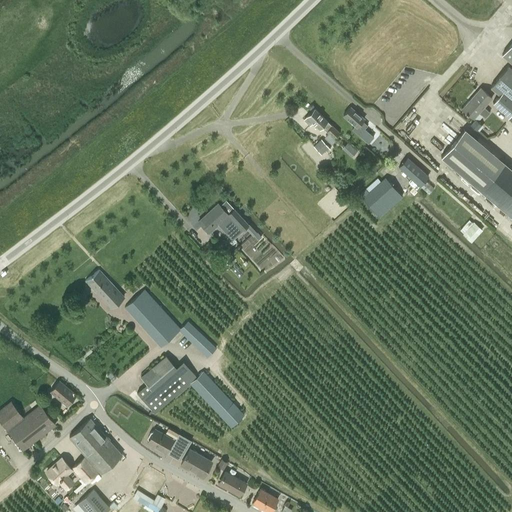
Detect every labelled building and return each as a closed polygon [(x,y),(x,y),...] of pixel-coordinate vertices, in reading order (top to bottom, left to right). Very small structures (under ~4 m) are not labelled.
[(511,42),(502,54),(511,63),(511,42)] [(494,100),(510,114),(511,111),(511,68),(508,65),(490,86),(499,94),(494,100)] [(480,88),(462,108),(473,118),(479,112),(485,117),(490,112),(484,107),(492,98),(480,88)] [(355,125),(352,129),(368,143),(374,137),(364,128),(367,125),(362,121),(364,118),(350,107),(343,115),(355,125)] [(314,108),(304,119),(310,125),(312,122),(319,129),(322,126),(326,131),(334,138),(339,132),(332,125),(327,121),(314,108)] [(475,119),(470,124),(476,130),(482,124),(475,119)] [(511,169),(464,129),(441,156),(511,216),(511,169)] [(321,154),(328,147),(321,139),(314,146),(321,154)] [(342,148),(351,157),(356,150),(347,142),(342,148)] [(420,185),(428,176),(407,157),(399,167),(420,185)] [(402,196),(385,177),(369,192),(366,189),(360,194),(373,210),(379,216),(389,207),(402,196)] [(209,232),(218,224),(227,233),(232,228),(237,234),(238,234),(238,233),(242,230),(248,224),(234,209),(228,214),(218,203),(198,221),(209,232)] [(468,221),(460,230),(463,233),(462,234),(470,242),(481,230),(473,222),(472,224),(468,221)] [(229,256),(225,261),(230,266),(235,262),(229,256)] [(93,289),(107,278),(99,269),(85,280),(91,287),(90,289),(91,291),(93,289)] [(124,296),(107,278),(93,289),(110,307),(124,296)] [(216,347),(190,323),(188,321),(180,328),(173,322),(144,289),(125,307),(161,346),(179,330),(207,356),(216,347)] [(77,303),(73,307),(78,312),(83,308),(77,303)] [(147,384),(137,392),(154,413),(175,395),(176,396),(190,384),(231,427),(244,414),(203,371),(197,376),(183,361),(176,367),(166,355),(140,377),(147,384)] [(112,380),(116,377),(111,371),(107,374),(112,380)] [(59,380),(50,391),(58,398),(67,405),(76,394),(59,380)] [(11,401),(0,409),(0,419),(23,449),(55,424),(40,404),(23,417),(11,401)] [(101,472),(122,454),(90,418),(69,436),(101,472)] [(149,439),(147,442),(165,452),(173,439),(155,428),(153,431),(151,432),(148,436),(149,439)] [(202,477),(211,461),(190,448),(181,464),(202,477)] [(85,482),(97,472),(84,456),(72,467),(85,482)] [(62,458),(46,471),(56,482),(59,480),(66,487),(73,481),(66,474),(72,469),(62,458)] [(223,468),(227,462),(222,459),(218,466),(223,468)] [(239,494),(245,483),(225,472),(219,483),(239,494)] [(157,493),(154,498),(138,488),(133,496),(157,511),(166,498),(157,493)] [(268,511),(269,511),(278,498),(260,488),(252,503),(268,511)] [(86,511),(103,511),(110,507),(93,489),(78,502),(86,511)]
